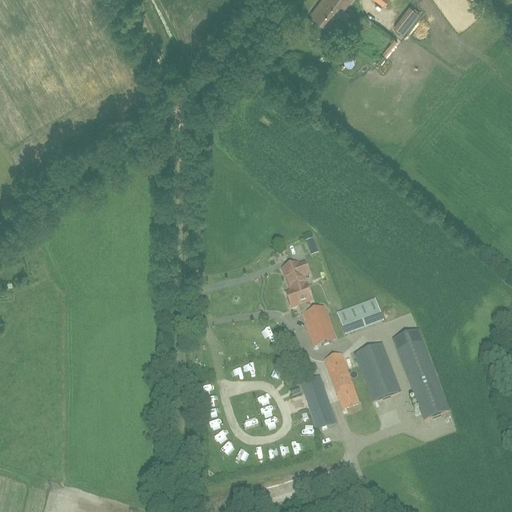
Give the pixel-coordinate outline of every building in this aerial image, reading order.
[(329,29),(351,0),(350,0),(322,0),(311,15),(329,29)] [(412,7),(396,28),(406,35),(421,14),(412,7)] [(380,49),(390,36),(364,16),(354,29),(360,33),(358,35),(364,40),(365,37),(380,49)] [(371,61),(376,53),(362,45),(357,53),(371,61)] [(287,75),(295,81),(299,76),(306,67),(298,61),(287,75)] [(318,253),(313,239),(305,241),(311,256),(318,253)] [(283,270),(291,292),(286,294),(288,301),(287,302),(289,307),(291,308),(291,309),(300,306),(303,315),(302,316),(314,348),(336,340),(324,308),(312,312),(308,303),(312,302),(306,287),(303,278),(310,276),(305,264),(299,266),(298,265),(283,270)] [(373,300),(336,314),(345,337),(382,322),(373,300)] [(423,423),(448,414),(418,332),(393,341),(423,423)] [(382,346),(382,345),(355,355),(372,403),(399,393),(398,389),(382,346)] [(300,384),(317,432),(336,425),(319,377),(312,380),(304,358),(301,359),(300,355),(293,357),(302,383),(300,384)] [(346,355),(328,360),(343,412),(361,406),(346,355)]
